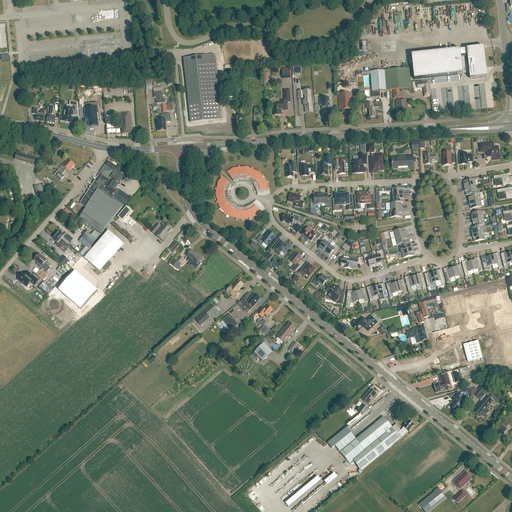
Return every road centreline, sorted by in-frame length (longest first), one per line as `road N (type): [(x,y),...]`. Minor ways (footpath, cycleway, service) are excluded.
road 1 (tertiary): [(511,478),(206,228),(184,196),(178,148)]
road 2 (tertiary): [(178,148),(474,128)]
road 3 (residential): [(430,257),(341,278),(278,228),(270,202)]
road 4 (unclassified): [(107,148),(0,274)]
road 5 (residential): [(270,202),(284,188),(419,179)]
